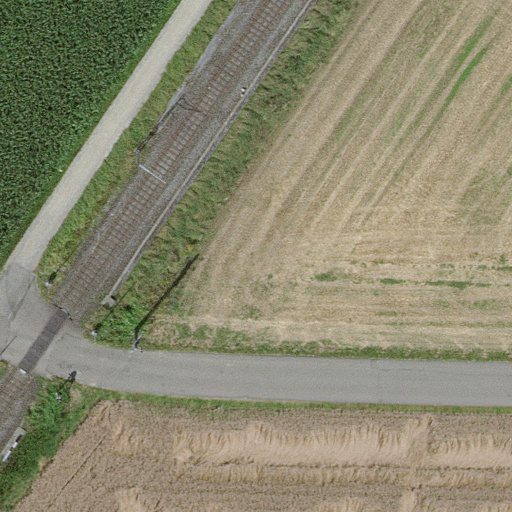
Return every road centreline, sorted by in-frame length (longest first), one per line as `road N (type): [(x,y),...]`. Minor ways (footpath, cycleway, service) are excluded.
road 1 (unclassified): [(0,336),(212,375),(511,382)]
road 2 (track): [(197,0),(0,295)]
